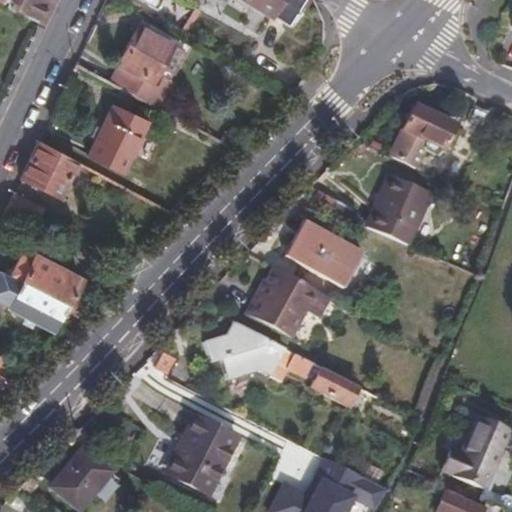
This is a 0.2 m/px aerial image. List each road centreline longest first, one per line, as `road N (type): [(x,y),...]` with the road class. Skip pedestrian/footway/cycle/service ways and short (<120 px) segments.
road 1 (secondary): [(0,444),(391,35)]
road 2 (residential): [(72,0),(0,148)]
road 3 (tertiary): [(511,100),(391,35)]
